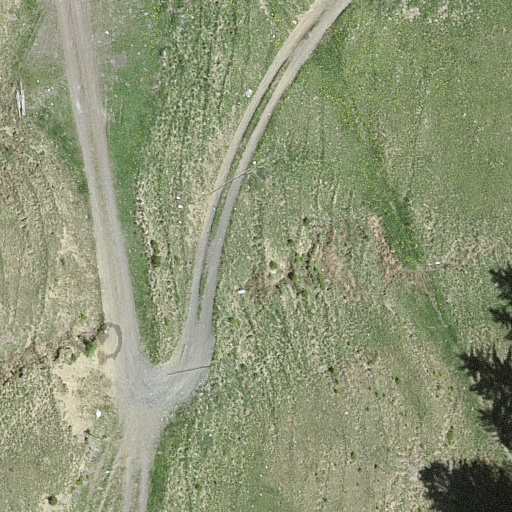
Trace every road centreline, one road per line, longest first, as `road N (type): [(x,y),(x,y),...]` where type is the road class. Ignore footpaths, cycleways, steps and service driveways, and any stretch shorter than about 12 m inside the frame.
road 1 (track): [(334,0),(309,22),(230,154),(197,367),(140,411),(101,511)]
road 2 (track): [(511,491),(293,0)]
road 3 (track): [(65,0),(140,411),(133,511)]
